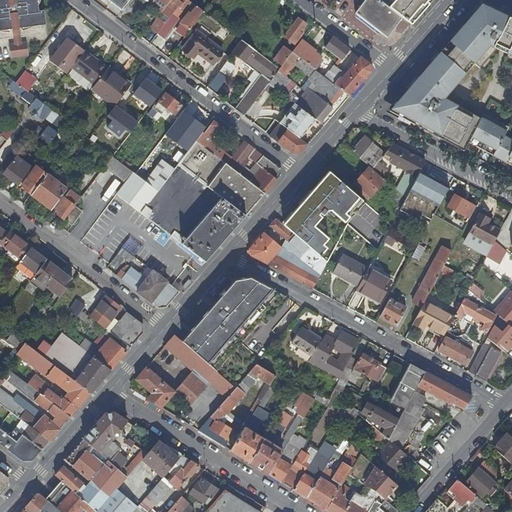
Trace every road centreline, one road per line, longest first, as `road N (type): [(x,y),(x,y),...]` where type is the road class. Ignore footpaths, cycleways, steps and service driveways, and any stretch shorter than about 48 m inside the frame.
road 1 (residential): [(229,253),(505,404)]
road 2 (residential): [(299,172),(71,0)]
road 3 (residential): [(109,390),(300,511)]
road 4 (residential): [(164,329),(0,200)]
road 5 (residential): [(511,196),(355,110)]
road 6 (residential): [(413,511),(505,404)]
road 7 (secondary): [(28,479),(109,390)]
